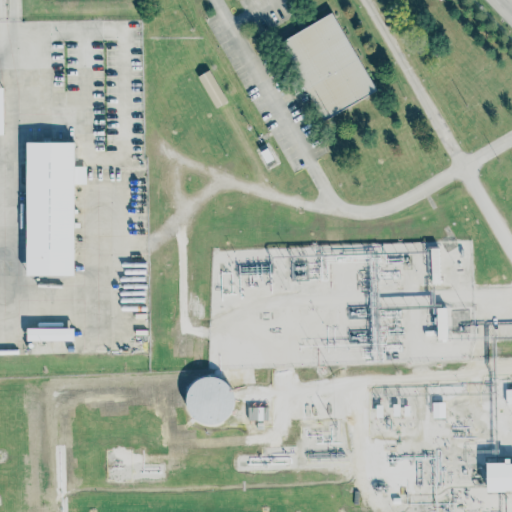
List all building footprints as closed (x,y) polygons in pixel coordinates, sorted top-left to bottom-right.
[(331,12),(376,90),(323,121),(278,43),(331,12)] [(197,77),(209,70),(227,101),(215,108),(197,77)] [(74,228),(74,275),(27,276),(26,142),(74,142),(74,166),(86,166),(86,184),(74,184),(74,209),(77,209),(77,213),(74,213),(74,223),(79,223),(79,228),(74,228)] [(260,152),(267,148),(273,159),(266,163),(260,152)] [(431,248),(439,248),(440,284),(432,284),(431,248)] [(437,308),(446,308),(447,340),(437,340),(437,308)] [(27,341),(27,328),(74,328),(74,341),(27,341)] [(196,381),(203,378),(211,377),(219,379),(225,383),(230,389),(233,396),(234,404),(232,411),(228,418),(223,423),(215,426),(208,426),(200,425),(193,421),(188,415),(185,408),(185,400),(186,393),(190,386),(196,381)] [(432,403),(444,402),(445,418),(432,418),(432,403)] [(248,420),(248,407),(268,407),(268,420),(248,420)] [(504,463),(504,459),(509,459),(510,464),(511,464),(511,491),(505,491),(505,492),(487,492),(486,463),(504,463)]
